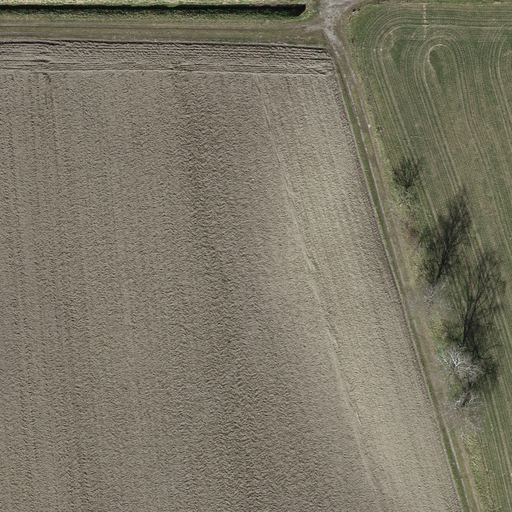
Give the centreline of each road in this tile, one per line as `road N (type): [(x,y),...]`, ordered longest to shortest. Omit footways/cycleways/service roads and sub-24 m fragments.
road 1 (track): [(365,0),(326,1),(472,511)]
road 2 (track): [(335,28),(0,30)]
